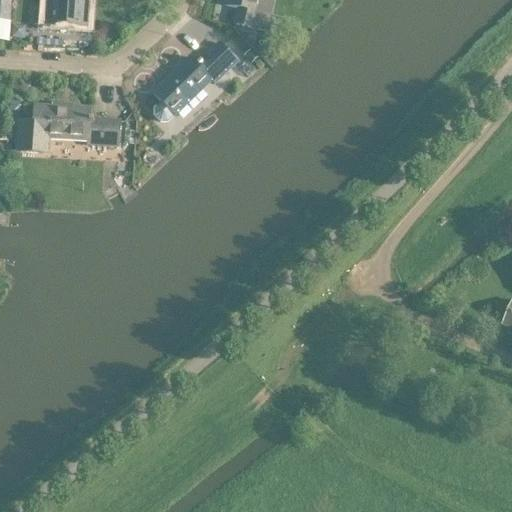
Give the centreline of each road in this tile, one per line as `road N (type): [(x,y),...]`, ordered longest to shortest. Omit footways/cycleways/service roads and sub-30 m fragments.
road 1 (unclassified): [(18,511),(236,329),(511,68)]
road 2 (residential): [(0,61),(116,70),(182,0)]
